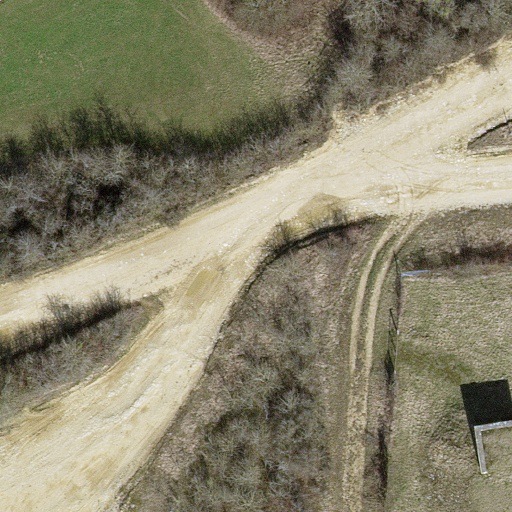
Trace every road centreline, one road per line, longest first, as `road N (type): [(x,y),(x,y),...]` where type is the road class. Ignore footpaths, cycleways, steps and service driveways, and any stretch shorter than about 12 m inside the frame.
road 1 (track): [(511,83),(338,176),(0,318)]
road 2 (track): [(227,225),(147,392),(0,492)]
